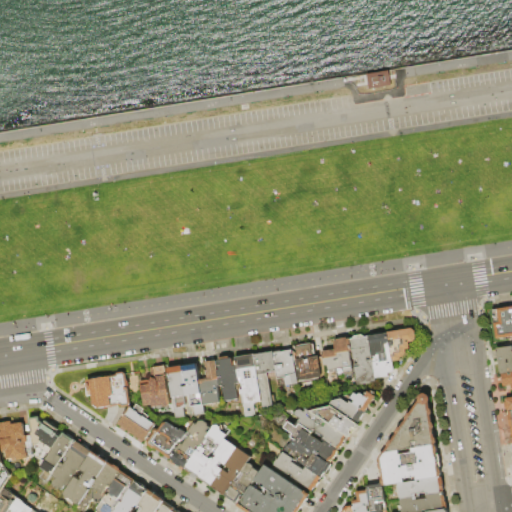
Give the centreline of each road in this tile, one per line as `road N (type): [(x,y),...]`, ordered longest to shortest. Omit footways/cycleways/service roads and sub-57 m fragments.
road 1 (secondary): [(511,271),(0,354)]
road 2 (residential): [(214,511),(21,381),(0,354)]
road 3 (residential): [(320,511),(417,368),(459,353)]
road 4 (tertiary): [(499,511),(475,368),(459,353)]
road 5 (tertiary): [(459,353),(448,372),(469,511)]
